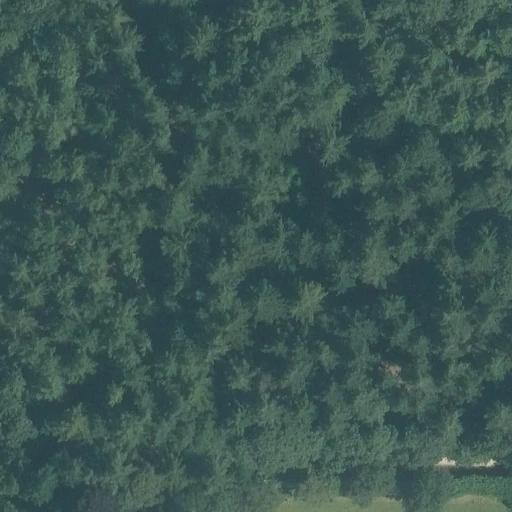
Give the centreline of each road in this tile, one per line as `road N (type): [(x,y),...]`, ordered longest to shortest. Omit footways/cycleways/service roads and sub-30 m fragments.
road 1 (track): [(511,453),(0,433)]
road 2 (track): [(0,27),(213,0)]
